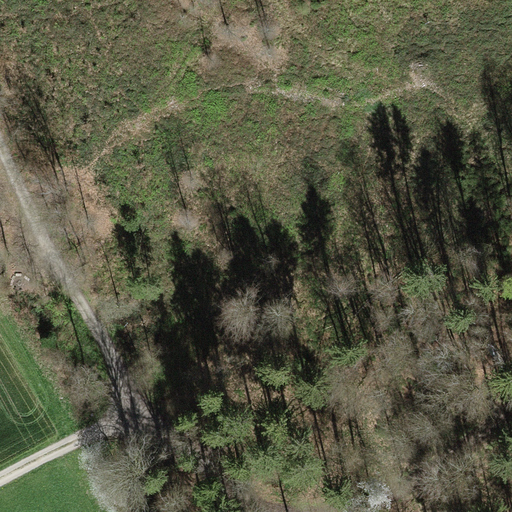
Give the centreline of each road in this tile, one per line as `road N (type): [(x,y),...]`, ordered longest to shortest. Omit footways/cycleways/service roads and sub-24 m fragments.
road 1 (track): [(141,410),(0,156)]
road 2 (track): [(511,398),(400,487),(329,511)]
road 3 (track): [(0,480),(141,410)]
road 4 (track): [(251,511),(141,410)]
